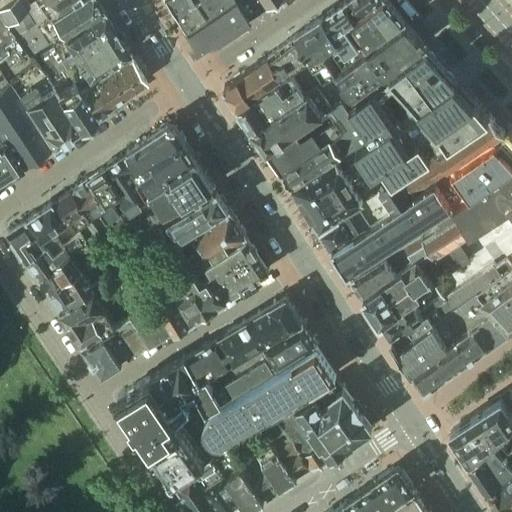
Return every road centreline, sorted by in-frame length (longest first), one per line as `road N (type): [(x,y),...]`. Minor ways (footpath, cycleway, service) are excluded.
road 1 (residential): [(305,257),(85,392)]
road 2 (residential): [(0,204),(186,82)]
road 3 (tertiary): [(186,82),(305,257)]
road 4 (tertiary): [(305,257),(413,421)]
road 5 (residential): [(277,511),(413,421)]
road 6 (residential): [(85,392),(0,257)]
road 7 (unclassified): [(186,82),(310,0)]
road 8 (residential): [(170,511),(85,392)]
road 9 (residential): [(413,421),(511,340)]
